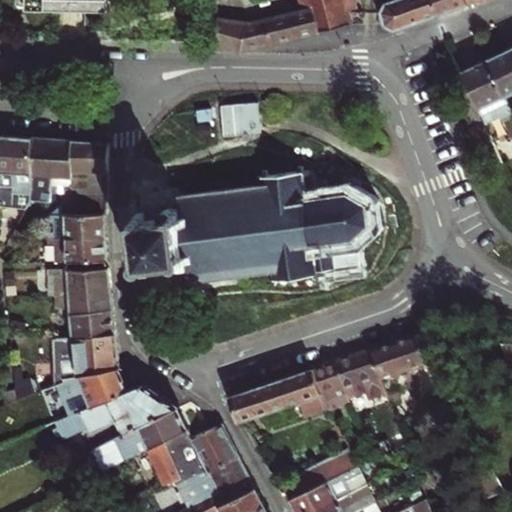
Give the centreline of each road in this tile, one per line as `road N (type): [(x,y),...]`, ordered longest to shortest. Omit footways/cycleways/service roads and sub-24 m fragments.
road 1 (residential): [(127,113),(120,244),(128,293),(153,342),(208,371)]
road 2 (residential): [(208,371),(381,311),(456,259)]
road 3 (residential): [(360,69),(398,107),(456,259)]
road 4 (residential): [(173,66),(360,69)]
road 5 (residential): [(173,66),(0,61)]
road 6 (residential): [(360,69),(394,46),(511,1)]
road 7 (residential): [(208,371),(273,511)]
road 8 (residential): [(0,109),(127,113)]
